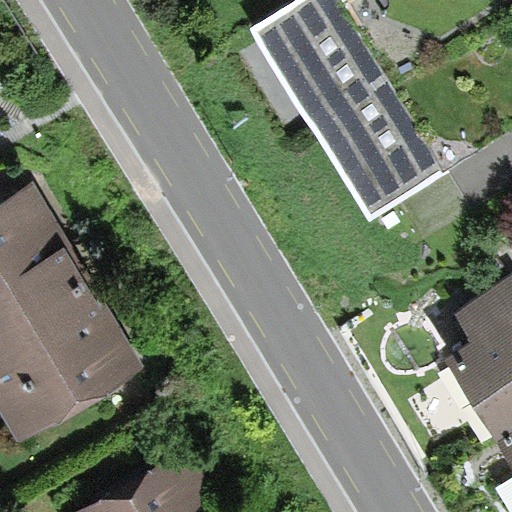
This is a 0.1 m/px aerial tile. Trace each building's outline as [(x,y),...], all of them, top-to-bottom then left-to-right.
[(339,0),(289,0),(254,22),(372,211),(443,167),(339,0)] [(29,177),(0,193),(0,404),(17,433),(138,360),(110,314),(59,228),(29,177)] [(511,424),(511,275),(453,311),(471,338),(445,354),(495,435),(511,424)] [(511,424),(495,435),(511,461),(511,424)] [(183,446),(73,511),(223,511),(209,490),(183,446)]
